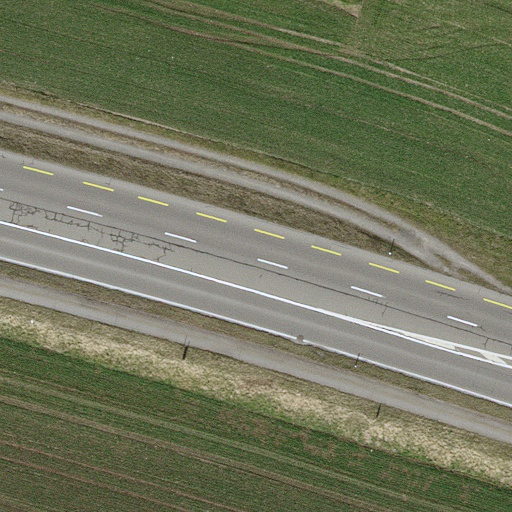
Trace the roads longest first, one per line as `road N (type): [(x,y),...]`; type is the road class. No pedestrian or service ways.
road 1 (track): [(511,329),(467,275),(374,220),(207,161),(0,108)]
road 2 (primary): [(0,209),(511,354)]
